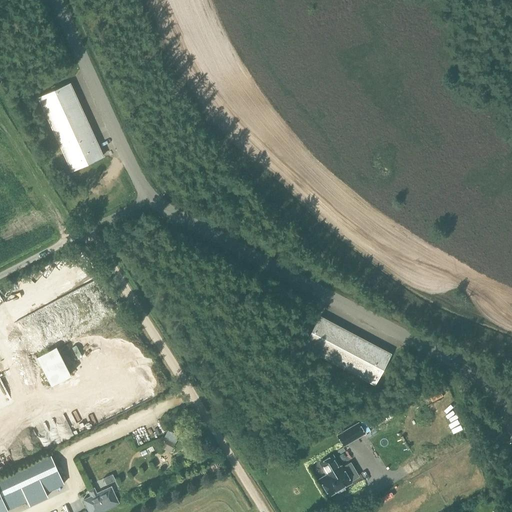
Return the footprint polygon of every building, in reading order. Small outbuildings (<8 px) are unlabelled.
[(70,83),(38,97),(72,171),(103,156),(70,83)] [(319,316),(302,347),(374,386),(391,354),(319,316)] [(84,348),(93,343),(88,335),(79,339),(84,348)] [(56,345),(36,355),(51,384),(71,374),(56,345)] [(365,433),(358,423),(337,435),(343,446),(365,433)] [(167,437),(161,448),(170,452),(175,441),(167,437)] [(326,472),(328,475),(320,479),(329,495),(337,490),(338,492),(344,489),(343,487),(351,482),(350,481),(358,476),(350,463),(342,468),(341,467),(339,468),(332,455),(320,462),(326,472)] [(51,457),(0,480),(0,495),(7,511),(64,484),(51,457)] [(308,478),(292,485),(295,493),(312,485),(308,478)] [(92,497),(84,501),(89,511),(98,511),(118,503),(111,488),(99,494),(95,487),(88,490),(92,497)]
